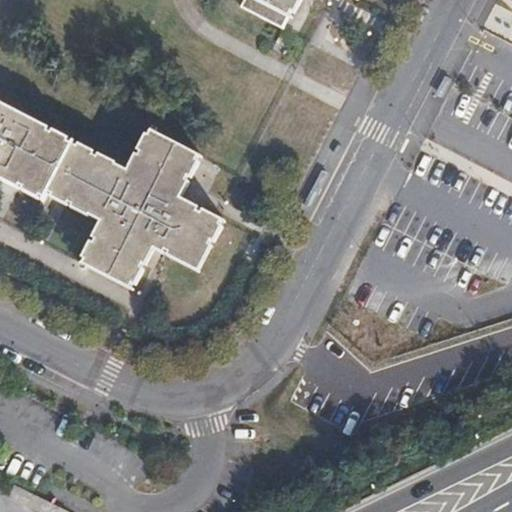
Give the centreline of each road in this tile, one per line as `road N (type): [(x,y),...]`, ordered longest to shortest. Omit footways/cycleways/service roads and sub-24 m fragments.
road 1 (residential): [(0,321),(142,391),(173,398),(283,344),(450,0)]
road 2 (motorway): [(511,451),(383,511)]
